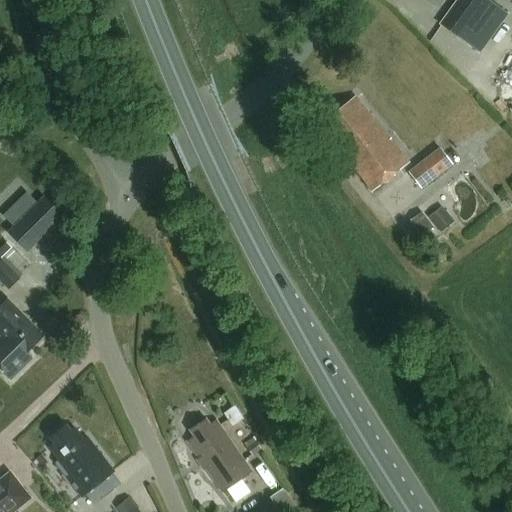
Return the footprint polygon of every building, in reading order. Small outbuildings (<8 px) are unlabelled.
[(480,55),(509,15),(487,0),(456,0),(438,25),(469,47),(480,55)] [(332,125),(324,131),(372,193),(409,164),(390,140),(388,141),(354,98),(327,119),(332,125)] [(438,150),(406,174),(419,191),(451,167),(438,150)] [(27,253),(62,217),(44,199),(8,234),(27,253)] [(426,219),(433,228),(439,235),(454,223),(441,207),(426,219)] [(0,284),(6,291),(19,279),(0,259),(0,284)] [(0,336),(1,338),(0,339),(0,371),(10,382),(31,361),(26,355),(43,338),(8,301),(0,308),(0,336)] [(244,419),(234,406),(223,414),(233,427),(244,419)] [(186,443),(222,494),(252,473),(217,423),(211,427),(206,421),(191,432),(194,438),(186,443)] [(84,443),(74,431),(71,433),(66,427),(50,440),(56,446),(51,450),(60,462),(56,465),(90,506),(120,481),(87,441),(84,443)] [(10,473),(0,480),(0,511),(16,511),(32,500),(10,473)] [(269,502),(275,511),(295,511),(296,511),(284,493),(269,502)] [(275,511),(269,502),(254,511),(275,511)]
